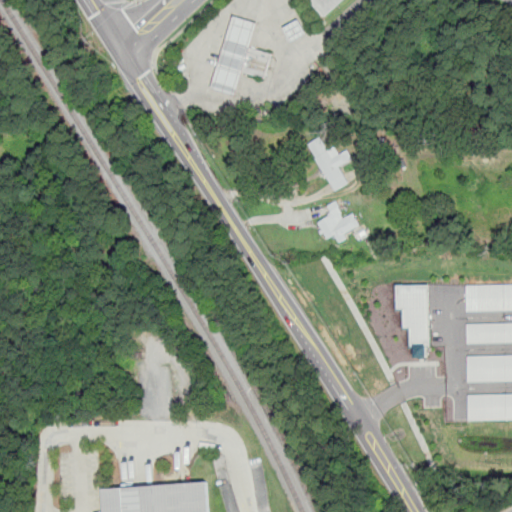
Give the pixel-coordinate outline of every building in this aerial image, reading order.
[(311,0),(325,15),(341,0),(311,0)] [(234,16),(213,88),(237,95),(244,71),(264,77),(272,53),(252,46),(258,22),(234,16)] [(299,18),(285,27),(292,40),(307,32),(299,18)] [(337,155),(327,135),(310,143),(333,191),(350,183),(342,165),(353,160),(348,149),(337,155)] [(328,205),(333,215),(319,221),(328,241),(361,226),(355,213),(345,218),(337,201),(328,205)] [(511,284),(468,286),(468,311),(511,310),(511,284)] [(399,286),(430,285),(432,347),(414,348),(413,328),(406,328),(405,310),(399,310),(399,286)] [(511,322),(469,323),(469,343),(511,342),(511,322)] [(511,355),(470,356),(470,382),(511,380),(511,355)] [(470,395),(511,393),(511,419),(472,421),(470,395)] [(210,511),(209,482),(104,488),(104,511),(210,511)]
